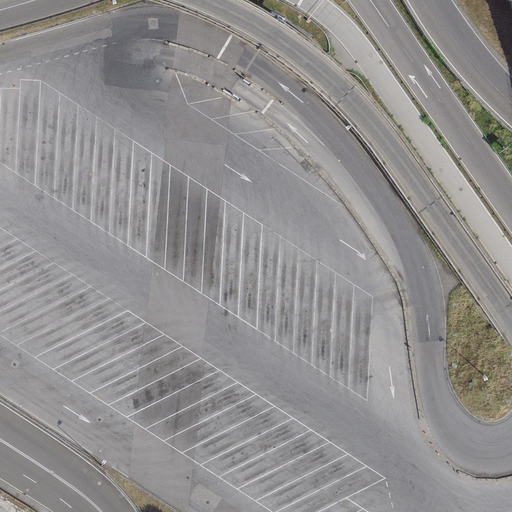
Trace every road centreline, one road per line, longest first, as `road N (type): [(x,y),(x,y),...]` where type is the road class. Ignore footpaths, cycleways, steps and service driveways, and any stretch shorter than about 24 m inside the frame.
road 1 (motorway): [(511,449),(481,455),(454,439),(432,387),(411,250),(347,151),(287,90),(225,44),(173,25),(70,53)]
road 2 (motorway): [(202,0),(280,42),(347,100),(511,326)]
road 3 (motorway): [(511,208),(368,0)]
road 4 (tertiary): [(426,0),(511,104)]
